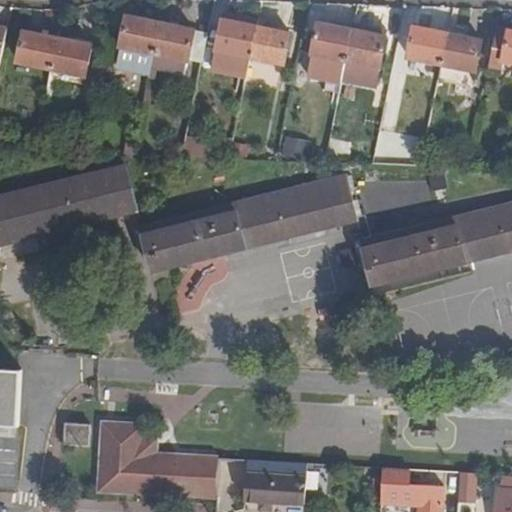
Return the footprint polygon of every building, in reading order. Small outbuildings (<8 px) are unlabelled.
[(224,14),(223,20),(257,27),(258,21),(224,14)] [(161,24),(127,17),(117,66),(134,69),(137,65),(152,68),(155,53),(161,24)] [(257,27),(223,20),(217,49),(251,57),(257,27)] [(195,31),(161,24),(155,53),(189,60),(195,31)] [(353,31),(319,24),(308,76),(327,80),(328,75),(343,78),(346,60),(353,31)] [(354,25),(353,31),(386,38),(388,32),(354,25)] [(291,34),(257,27),(251,57),(285,64),(291,34)] [(448,34),(414,27),(408,57),(442,64),(448,34)] [(504,60),(510,31),(497,28),(490,65),(503,68),(504,60)] [(59,39),(25,31),(19,61),(53,68),(59,39)] [(386,38),(353,31),(346,60),(380,67),(386,38)] [(482,41),(448,34),(442,64),(476,71),(482,41)] [(93,46),(59,39),(53,68),(86,76),(93,46)] [(189,60),(155,53),(152,68),(186,75),(189,60)] [(324,94),(339,97),(343,78),(328,75),(327,80),(324,94)] [(190,141),(189,154),(211,157),(213,143),(190,141)] [(229,158),(248,159),(249,142),(230,141),(229,158)] [(126,166),(0,197),(0,244),(137,210),(126,166)] [(346,176),(142,227),(153,271),(357,219),(346,176)] [(511,203),(362,241),(373,285),(511,249),(511,203)] [(22,369),(0,368),(0,425),(19,426),(22,369)] [(145,424),(103,422),(99,492),(217,499),(219,457),(159,453),(160,438),(144,437),(145,424)] [(92,424),(67,423),(65,444),(90,446),(92,424)] [(308,464),(248,460),(245,500),(305,505),(308,464)] [(410,470),(384,468),(382,503),(420,505),(419,511),(442,511),(444,486),(409,485),(410,470)] [(460,473),(458,511),(475,511),(477,473),(460,473)] [(511,511),(511,490),(504,490),(502,511),(511,511)]
